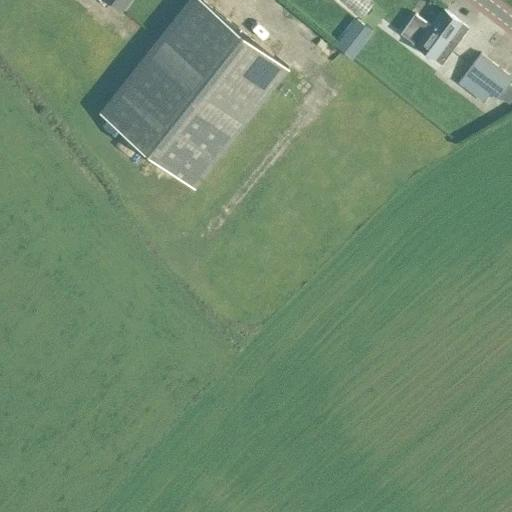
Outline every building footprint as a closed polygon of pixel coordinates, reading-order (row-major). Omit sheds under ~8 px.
[(193,0),(106,108),(164,155),(198,182),(291,67),(208,0),(193,0)] [(110,0),(123,10),(131,0),(110,0)] [(469,26),(445,8),(432,25),(415,13),(401,31),(441,63),(469,26)] [(347,30),(335,45),(352,58),(364,44),(347,30)] [(511,78),(511,76),(486,57),(481,53),(458,82),(483,103),(491,92),(498,97),(511,78)]
